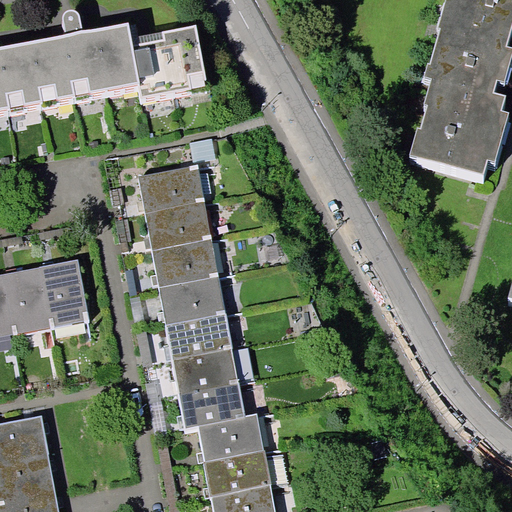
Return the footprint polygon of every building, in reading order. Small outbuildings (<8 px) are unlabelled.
[(511,0),(447,0),(405,166),(479,185),(511,54),(511,0)] [(122,34),(0,56),(0,120),(134,96),(136,107),(203,94),(193,37),(125,50),(122,34)] [(196,172),(136,184),(185,438),(195,436),(245,427),(196,172)] [(75,269),(0,282),(0,346),(86,330),(75,269)] [(511,319),(511,279),(502,317),(511,319)] [(58,511),(42,422),(0,429),(0,511),(58,511)] [(245,427),(195,436),(209,511),(271,511),(255,425),(245,427)]
